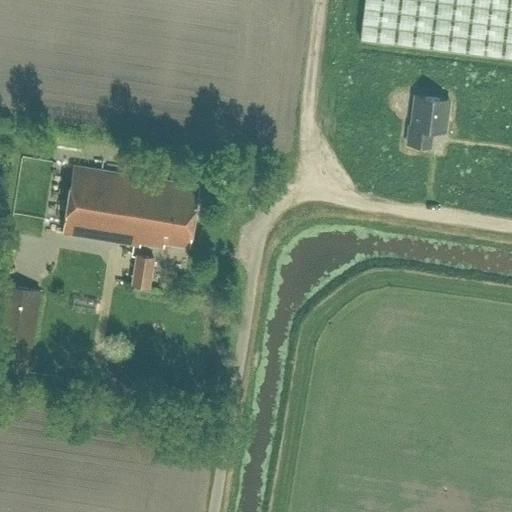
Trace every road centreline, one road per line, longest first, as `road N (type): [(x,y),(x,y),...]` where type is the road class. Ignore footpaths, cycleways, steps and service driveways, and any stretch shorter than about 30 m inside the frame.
road 1 (unclassified): [(212,511),(260,227),(272,204)]
road 2 (unclassified): [(511,226),(303,194),(272,204)]
